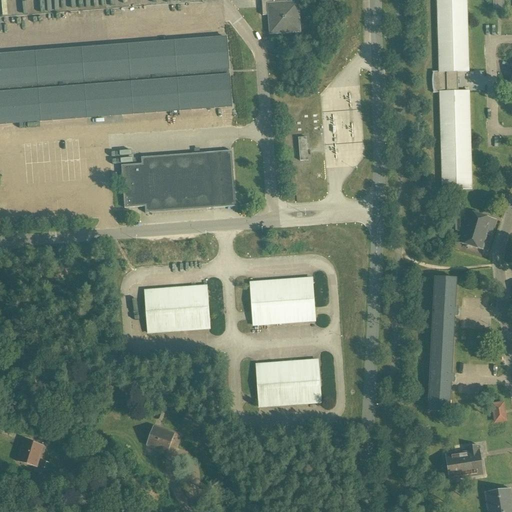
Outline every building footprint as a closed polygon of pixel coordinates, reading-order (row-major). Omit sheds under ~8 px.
[(262,7),(262,16),(268,15),(270,35),(300,33),(298,3),(287,3),(287,0),(263,0),(264,4),(262,7)] [(437,72),(432,72),(432,73),(434,73),(434,74),(434,75),(433,78),(433,80),(433,81),(433,83),(433,84),(433,86),(433,88),(434,90),(435,93),(433,93),(438,93),(439,93),(440,93),(442,190),(442,191),(454,190),(454,192),(455,213),(455,217),(455,231),(461,233),(462,228),(460,228),(459,214),(459,192),(459,190),(471,190),(471,189),(470,145),(468,145),(468,137),(469,137),(468,93),(469,93),(469,92),(458,92),(458,91),(457,73),(457,72),(468,72),(468,71),(466,27),(465,27),(464,19),(466,19),(465,0),(437,0),(439,72),(437,72)] [(492,0),(493,9),(504,9),(503,0),(492,0)] [(226,38),(225,38),(0,55),(0,85),(3,86),(3,94),(15,93),(14,85),(25,84),(25,92),(38,91),(38,83),(49,82),(50,90),(61,89),(61,81),(72,80),(73,88),(85,87),(84,80),(96,79),(97,87),(108,86),(107,78),(119,77),(119,85),(131,84),(130,76),(142,75),(143,83),(154,82),(153,74),(166,73),(166,81),(177,80),(176,72),(188,72),(189,79),(200,79),(200,71),(211,70),(212,78),(228,76),(227,69),(228,69),(226,38)] [(0,85),(0,124),(231,107),(229,76),(228,76),(212,78),(211,70),(200,71),(200,79),(189,79),(188,72),(176,72),(177,80),(166,81),(166,73),(153,74),(154,82),(143,83),(142,75),(130,76),(131,84),(119,85),(119,77),(107,78),(108,86),(97,87),(96,79),(84,80),(85,87),(73,88),(72,80),(61,81),(61,89),(50,90),(49,82),(38,83),(38,91),(25,92),(25,84),(14,85),(15,93),(3,94),(3,86),(0,85)] [(308,161),(306,138),(298,138),(300,162),(308,161)] [(145,214),(235,207),(231,151),(141,158),(141,165),(142,165),(142,167),(139,167),(139,166),(139,165),(121,166),(124,209),(142,207),(142,205),(145,205),(145,206),(144,206),(144,207),(145,214)] [(490,225),(492,219),(467,212),(462,228),(461,233),(458,243),(482,250),(487,236),(490,237),(494,226),(490,225)] [(457,317),(457,309),(454,309),(456,279),(435,278),(428,412),(449,413),(451,383),(453,383),(454,375),(451,375),(454,317),(457,317)] [(315,321),(314,316),(312,279),(250,284),(253,326),(315,321)] [(209,329),(206,287),(145,292),(148,334),(209,329)] [(320,403),(319,389),(317,361),(256,366),(259,408),(320,403)] [(505,420),(504,415),(503,405),(503,404),(502,404),(493,405),(493,406),(492,406),(493,406),(495,422),(495,423),(496,423),(496,422),(504,421),(505,421),(505,420)] [(164,414),(158,412),(156,419),(161,422),(164,414)] [(146,445),(168,453),(175,434),(154,426),(146,445)] [(24,439),(17,461),(37,467),(44,446),(24,439)] [(483,476),(480,454),(479,450),(478,451),(477,446),(478,446),(466,448),(467,452),(445,456),(449,481),(483,476)] [(209,484),(213,491),(214,491),(225,483),(220,476),(209,484)] [(511,511),(511,503),(510,489),(506,490),(485,493),(487,511),(511,511)]
